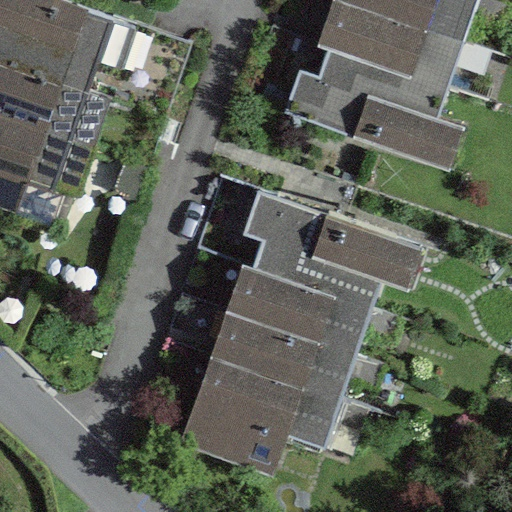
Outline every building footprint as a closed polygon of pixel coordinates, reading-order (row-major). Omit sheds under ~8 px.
[(0,0),(0,54),(92,86),(103,56),(126,64),(140,22),(92,6),(94,1),(90,0),(0,0)] [(449,84),(464,38),(349,0),(343,0),(328,43),(449,84)] [(476,0),(349,0),(464,38),(476,0)] [(424,157),(449,84),(328,43),(307,106),(360,124),(356,134),(424,157)] [(115,94),(92,86),(0,54),(0,108),(99,143),(115,94)] [(82,192),(99,143),(0,108),(0,202),(64,224),(76,190),(82,192)] [(150,163),(126,155),(114,189),(138,197),(150,163)] [(257,264),(376,305),(386,276),(413,286),(428,242),(262,185),(248,228),(267,234),(257,264)] [(403,315),(376,305),(257,264),(245,260),(229,306),(360,351),(368,329),(395,338),(403,315)] [(387,360),(360,351),(229,306),(214,351),(345,396),(352,375),(379,384),(387,360)] [(372,405),(345,396),(214,351),(183,441),(275,472),(289,430),(355,453),(372,405)]
